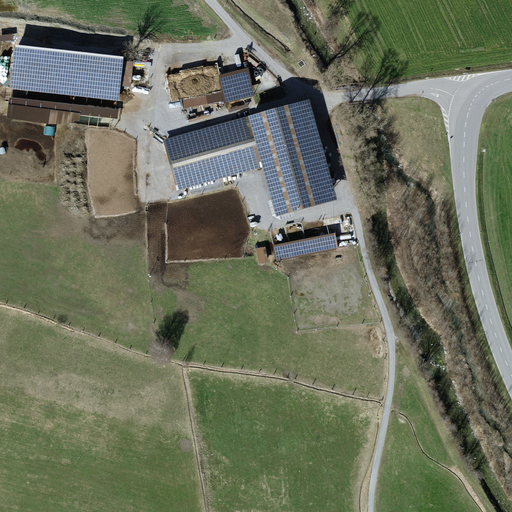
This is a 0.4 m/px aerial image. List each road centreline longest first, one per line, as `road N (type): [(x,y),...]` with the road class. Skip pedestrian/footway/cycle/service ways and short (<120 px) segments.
road 1 (tertiary): [(511,367),(467,216),(470,105)]
road 2 (track): [(316,100),(389,341)]
road 3 (track): [(0,20),(249,41)]
road 4 (track): [(389,341),(492,511)]
road 5 (track): [(389,341),(371,511)]
road 6 (residential): [(470,105),(429,88),(316,100)]
